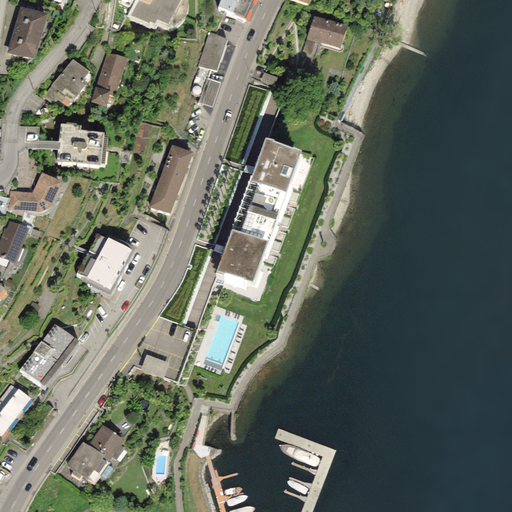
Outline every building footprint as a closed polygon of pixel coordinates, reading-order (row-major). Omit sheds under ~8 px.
[(135,0),(132,8),(127,17),(150,28),(151,26),(156,28),(157,25),(169,30),(170,29),(172,28),(175,27),(178,26),(181,23),(183,21),(186,17),(187,13),(188,9),(188,6),(188,2),(187,0),(135,0)] [(255,0),(222,0),(218,9),(246,22),(255,0)] [(20,8),(7,54),(35,62),(47,16),(20,8)] [(313,18),(306,40),(340,51),(347,28),(313,18)] [(208,33),(197,66),(217,72),(228,41),(208,33)] [(107,53),(91,103),(106,108),(109,98),(114,99),(127,60),(107,53)] [(89,74),(73,61),(42,98),(53,107),(57,101),(62,104),(65,100),(71,106),(76,99),(87,85),(83,82),(89,74)] [(206,82),(199,105),(212,109),(219,86),(206,82)] [(143,124),(136,151),(148,154),(151,140),(159,142),(162,129),(143,124)] [(60,127),(56,164),(100,168),(104,136),(80,133),(81,129),(60,127)] [(149,208),(170,217),(193,156),(171,147),(149,208)] [(264,150),(213,287),(248,300),(298,163),(264,150)] [(62,184),(41,174),(32,194),(10,192),(7,211),(37,214),(41,214),(44,213),(47,212),(48,210),(50,209),(51,207),(62,184)] [(29,230),(9,222),(6,230),(4,229),(0,239),(0,258),(15,264),(29,230)] [(131,255),(98,237),(76,276),(110,294),(131,255)] [(20,373),(44,391),(79,345),(55,327),(20,373)] [(143,363),(139,375),(158,383),(163,370),(143,363)] [(30,401),(10,386),(0,399),(0,408),(15,420),(30,401)] [(15,420),(0,408),(0,438),(1,439),(15,420)] [(102,427),(88,448),(105,458),(102,462),(106,465),(109,467),(125,442),(102,427)] [(88,448),(83,444),(66,469),(88,483),(89,481),(93,484),(106,465),(102,462),(105,458),(88,448)]
